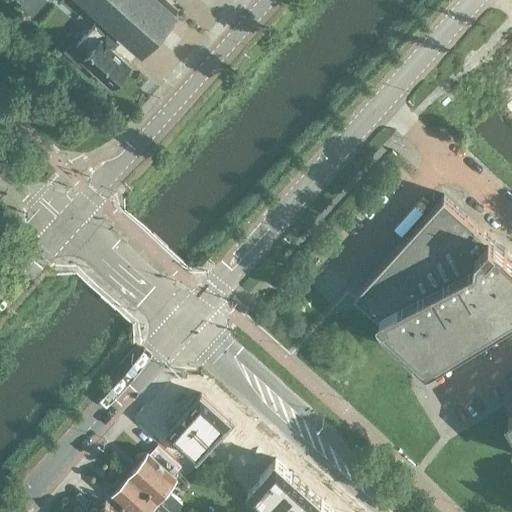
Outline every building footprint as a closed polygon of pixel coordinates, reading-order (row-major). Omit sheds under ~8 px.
[(20,0),(37,11),(44,0),(20,0)] [(86,0),(141,50),(176,11),(163,0),(86,0)] [(112,83),(129,64),(110,47),(116,41),(95,22),(78,41),(74,38),(65,49),(80,63),(85,58),(112,83)] [(511,256),(444,194),(365,280),(372,294),(375,297),(378,298),(382,297),(386,307),(379,310),(388,323),(427,359),(511,307),(511,256)] [(191,398),(181,409),(218,442),(235,423),(201,393),(198,396),(194,400),(191,398)] [(218,442),(181,409),(172,420),(174,422),(167,430),(197,457),(213,440),(217,443),(218,442)] [(182,465),(158,444),(150,453),(149,451),(130,471),(174,511),(182,502),(172,492),(167,497),(162,493),(177,476),(174,473),(180,467),(182,465)] [(240,452),(235,458),(244,466),(249,460),(240,452)] [(261,508),(292,472),(276,458),(248,489),(263,503),(260,507),(261,508)] [(235,463),(227,472),(233,477),(241,468),(235,463)] [(248,474),(242,468),(234,478),(240,483),(248,474)] [(173,511),(174,511),(130,471),(112,492),(133,511),(144,511),(155,501),(159,506),(155,511),(173,511)] [(265,511),(283,511),(307,486),(292,472),(261,508),(265,511)] [(311,511),(322,500),(307,486),(283,511),(311,511)] [(117,511),(104,500),(93,511),(117,511)] [(335,511),(322,500),(311,511),(335,511)]
